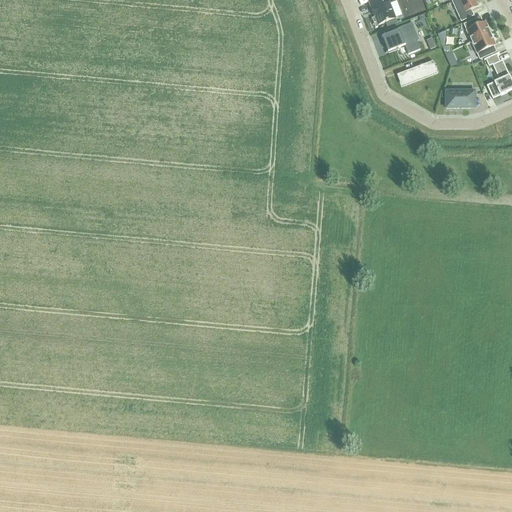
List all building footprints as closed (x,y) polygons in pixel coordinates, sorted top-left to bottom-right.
[(390,0),(374,0),(369,2),(372,9),(372,10),(371,10),(374,17),(375,17),(378,25),(385,23),(386,23),(388,22),(396,19),(390,4),(392,3),(390,0)] [(478,7),(474,0),(457,0),(452,2),(461,22),(473,16),(471,10),(478,7)] [(472,43),(490,34),(485,23),(483,24),(480,18),(464,25),(472,43)] [(398,29),(398,31),(388,35),(384,36),(382,37),(382,39),(383,39),(385,44),(385,45),(387,44),(390,51),(390,52),(395,50),(397,49),(399,49),(405,46),(406,51),(408,55),(420,50),(418,47),(417,42),(418,41),(412,24),(398,29)] [(490,34),(472,43),(480,60),(496,53),(493,47),(495,46),(490,34)] [(506,72),(504,68),(501,63),(502,63),(502,62),(502,61),(501,62),(500,62),(497,57),(497,56),(497,55),(499,55),(499,54),(498,54),(484,60),(484,61),(486,60),(486,62),(489,67),(489,68),(489,67),(492,66),(493,66),(493,67),(494,66),(495,68),(500,80),(498,82),(494,83),(487,86),(487,88),(490,94),(493,100),(500,96),(511,91),(511,85),(511,83),(506,72)] [(455,60),(449,62),(451,68),(458,66),(455,60)] [(437,74),(435,67),(433,62),(397,76),(399,81),(401,87),(406,86),(417,81),(437,74)] [(446,92),(446,109),(475,109),(475,91),(446,92)]
